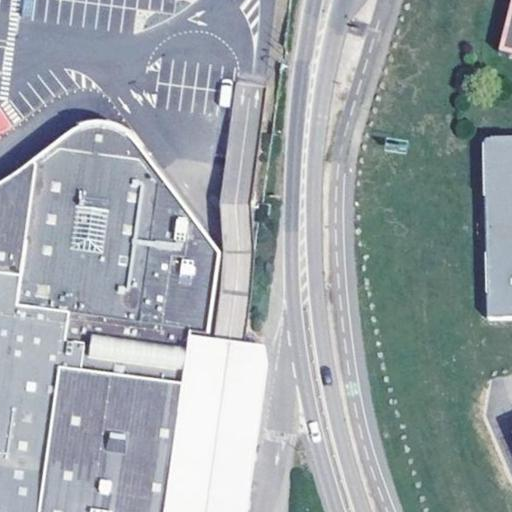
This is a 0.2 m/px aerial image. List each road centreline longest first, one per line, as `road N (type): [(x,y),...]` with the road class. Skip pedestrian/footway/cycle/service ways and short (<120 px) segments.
road 1 (secondary): [(331,0),(308,109),(303,287)]
road 2 (secondary): [(361,511),(318,320),(303,287)]
road 3 (secondary): [(303,287),(296,330),(338,511)]
